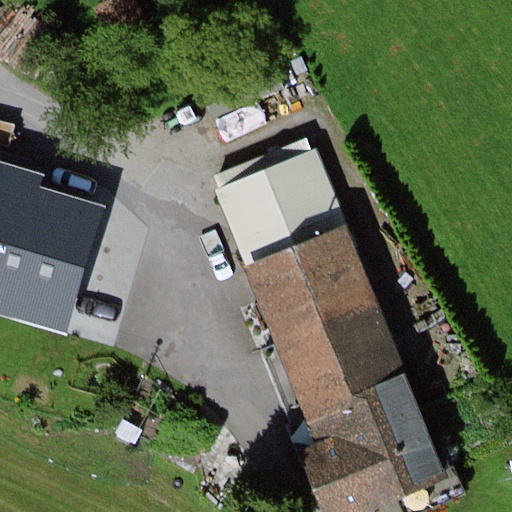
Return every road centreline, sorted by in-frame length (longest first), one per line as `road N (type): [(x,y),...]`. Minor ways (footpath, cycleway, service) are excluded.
road 1 (residential): [(308,511),(196,339),(64,205)]
road 2 (track): [(0,99),(64,205)]
